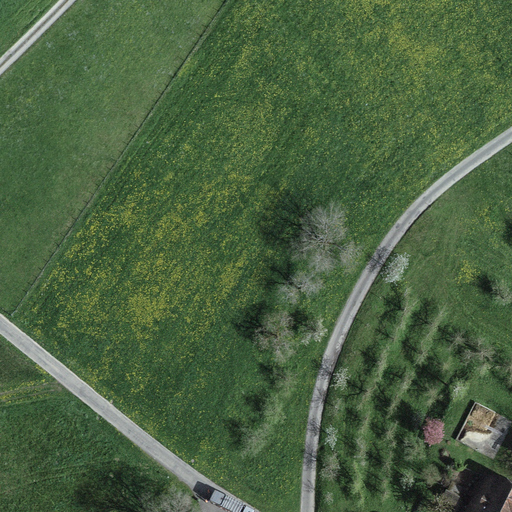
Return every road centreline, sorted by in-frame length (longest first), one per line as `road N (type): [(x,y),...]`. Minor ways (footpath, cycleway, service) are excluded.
road 1 (residential): [(309,511),(324,387),(349,317),(402,223),(511,138)]
road 2 (unclassified): [(242,511),(0,329)]
